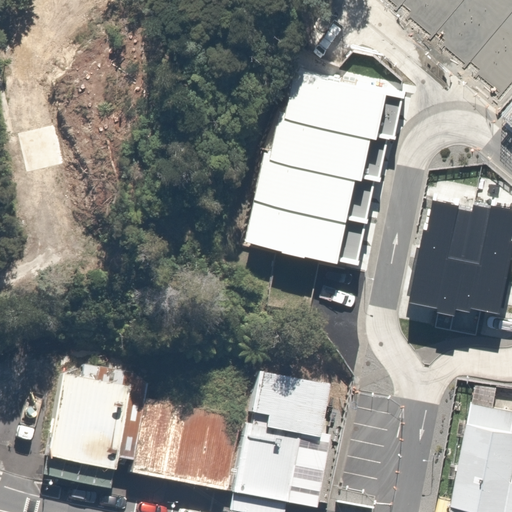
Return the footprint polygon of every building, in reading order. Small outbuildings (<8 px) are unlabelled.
[(33,0),(0,38),(0,52),(33,80),(101,0),(33,0)] [(510,146),(511,142),(511,0),(362,0),(374,55),(305,69),(332,204),(420,186),(413,150),(435,146),(450,157),(510,146)] [(53,119),(17,125),(25,170),(61,164),(53,119)] [(46,374),(24,487),(105,502),(109,486),(250,511),(282,511),(306,496),(316,385),(245,370),(202,401),(140,392),(46,374)] [(511,511),(511,405),(450,397),(434,511),(511,511)]
